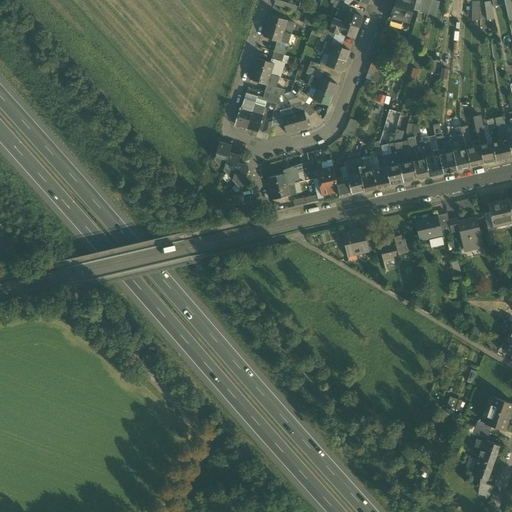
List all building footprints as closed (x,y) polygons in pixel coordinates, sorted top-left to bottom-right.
[(296,6),(278,0),(276,6),(295,11),(296,6)] [(346,4),(335,0),(333,7),(339,9),(344,10),(346,4)] [(395,0),(390,17),(409,23),(413,10),(416,0),(395,0)] [(422,0),(416,0),(413,10),(419,11),(422,0)] [(440,2),(432,0),(431,0),(427,14),(436,16),(440,2)] [(479,1),(472,1),(472,19),(480,19),(479,1)] [(487,20),(495,19),(490,2),(484,3),(487,20)] [(344,10),(339,9),(335,19),(359,28),(363,18),(344,10)] [(287,21),(270,16),(267,26),(284,32),(287,21)] [(335,19),(334,19),(330,30),(330,31),(336,33),(339,34),(339,32),(355,38),(359,28),(335,19)] [(287,21),(284,32),(291,34),(295,23),(287,21)] [(284,32),(267,26),(264,37),(281,42),(284,32)] [(330,30),(325,28),(322,34),(334,38),(336,33),(330,31),(330,30)] [(291,34),(284,32),(281,42),(288,44),(291,34)] [(334,38),(322,34),(320,41),(326,43),(327,43),(331,44),(334,38)] [(331,44),(327,43),(326,43),(323,53),(329,55),(333,45),(331,44)] [(286,48),(276,45),(273,52),(284,55),(286,48)] [(350,51),(333,45),(329,55),(346,62),(350,51)] [(346,62),(329,55),(325,66),(342,72),(346,62)] [(274,64),(257,59),(254,69),(270,74),(274,64)] [(384,64),(373,60),(369,69),(381,73),(384,64)] [(321,65),(311,61),(309,67),(319,71),(321,65)] [(319,71),(309,67),(306,74),(313,76),(318,78),(320,71),(319,71)] [(270,74),(254,69),(250,80),(267,85),(270,74)] [(382,74),(369,69),(366,78),(378,83),(382,74)] [(318,78),(313,76),(309,86),(317,89),(333,95),(337,85),(318,78)] [(333,95),(317,89),(313,99),(329,106),(333,95)] [(309,97),(299,90),(295,96),(305,103),(309,97)] [(279,96),(265,92),(263,99),(277,103),(279,96)] [(252,112),(247,129),(257,132),(265,109),(263,108),(265,101),(256,98),(255,102),(254,105),(252,112)] [(255,102),(244,99),(241,108),(252,112),(254,105),(255,102)] [(305,103),(302,105),(303,111),(304,111),(304,113),(306,112),(310,117),(314,112),(308,105),(305,103)] [(272,121),(282,119),(282,117),(280,111),(281,111),(279,104),(276,105),(274,113),(272,121)] [(302,105),(291,107),(291,108),(293,114),(298,131),(309,128),(307,123),(306,120),(304,113),(304,111),(303,111),(302,105)] [(252,112),(241,108),(236,125),(247,129),(252,112)] [(293,114),(291,108),(281,111),(280,111),(282,117),(293,114)] [(389,110),(386,121),(394,123),(397,113),(389,110)] [(293,114),(282,117),(282,119),(287,134),(298,131),(293,114)] [(473,118),(479,146),(486,144),(480,116),(473,118)] [(496,118),(487,121),(489,130),(498,127),(498,124),(496,118)] [(359,122),(350,119),(346,128),(356,131),(359,122)] [(505,123),(498,124),(498,127),(500,132),(499,132),(501,141),(508,139),(505,123)] [(467,126),(461,127),(462,134),(463,137),(469,136),(467,126)] [(356,131),(346,128),(342,134),(353,137),(356,131)] [(462,134),(457,135),(461,150),(466,149),(465,145),(463,137),(462,134)] [(442,135),(435,137),(439,155),(444,154),(443,151),(445,151),(442,135)] [(424,137),(420,137),(424,152),(424,151),(426,158),(430,157),(430,154),(431,152),(428,136),(424,137)] [(415,137),(407,138),(407,141),(412,161),(418,160),(417,156),(419,156),(418,153),(415,137)] [(501,141),(492,143),(496,161),(511,157),(511,155),(508,139),(501,141)] [(232,146),(214,140),(210,154),(223,169),(229,152),(230,152),(232,146)] [(401,160),(401,164),(412,161),(407,141),(400,142),(403,153),(404,159),(401,160)] [(400,142),(394,143),(396,150),(397,155),(403,153),(400,142)] [(486,144),(480,145),(484,164),(496,161),(492,143),(486,144)] [(466,149),(470,167),(484,164),(480,145),(479,146),(466,149)] [(461,150),(452,152),(457,170),(470,167),(466,149),(461,150)] [(383,156),(386,167),(399,164),(397,155),(396,150),(391,151),(391,153),(383,156)] [(424,152),(418,153),(419,156),(417,156),(418,160),(426,158),(424,151),(424,152)] [(230,152),(229,152),(223,169),(232,179),(238,163),(241,156),(230,152)] [(444,154),(439,155),(443,173),(457,170),(452,152),(444,154)] [(430,157),(426,158),(430,176),(443,173),(439,155),(430,157)] [(383,156),(377,157),(380,169),(386,167),(383,156)] [(369,157),(357,160),(360,173),(373,170),(369,157)] [(377,157),(370,159),(373,170),(380,169),(377,157)] [(418,160),(412,161),(417,179),(430,176),(426,158),(418,160)] [(357,160),(349,160),(349,161),(345,162),(348,176),(360,173),(357,160)] [(323,170),(317,171),(323,195),(339,191),(336,179),(334,170),(332,161),(321,164),(323,170)] [(401,164),(399,164),(403,182),(417,179),(412,161),(401,164)] [(309,162),(300,164),(305,181),(313,179),(309,162)] [(238,163),(232,179),(242,190),(248,170),(247,166),(238,163)] [(399,164),(386,167),(390,186),(403,182),(399,164)] [(295,167),(283,172),(284,174),(291,173),(293,179),(300,178),(295,167)] [(380,169),(373,170),(377,189),(390,186),(386,167),(380,169)] [(340,168),(334,170),(336,179),(343,177),(340,168)] [(373,170),(360,173),(364,192),(377,189),(373,170)] [(291,173),(284,174),(287,185),(294,183),(293,179),(291,173)] [(360,173),(348,176),(352,194),(364,192),(360,173)] [(284,174),(267,178),(270,189),(287,185),(284,174)] [(343,177),(336,179),(339,191),(340,197),(352,194),(348,176),(343,177)] [(287,185),(270,189),(273,200),(296,194),(296,193),(294,183),(287,185)] [(317,195),(293,201),(294,206),(318,201),(317,195)] [(511,210),(509,199),(488,204),(494,228),(511,223),(511,210)] [(447,213),(437,215),(442,236),(452,234),(451,232),(449,221),(447,213)] [(437,215),(415,221),(419,241),(442,236),(437,215)] [(457,219),(449,221),(451,232),(459,231),(457,222),(458,222),(457,219)] [(458,222),(457,222),(459,231),(463,248),(472,246),(472,249),(483,247),(477,219),(469,221),(469,219),(458,222)] [(364,229),(354,231),(355,232),(342,235),(347,257),(369,251),(368,246),(365,233),(364,229)] [(377,230),(371,231),(374,245),(374,249),(380,247),(379,241),(377,230)] [(371,231),(365,233),(368,246),(374,245),(371,231)] [(379,241),(380,247),(383,260),(393,258),(393,256),(408,252),(405,239),(402,240),(401,236),(379,241)] [(511,409),(511,403),(494,397),(491,406),(493,406),(490,417),(488,416),(485,423),(485,424),(492,426),(505,431),(511,409)] [(492,426),(485,424),(485,423),(478,420),(475,426),(490,432),(492,426)] [(488,439),(490,432),(475,426),(473,433),(488,439)] [(499,446),(483,440),(477,459),(492,464),(499,446)] [(492,464),(477,459),(471,474),(487,480),(492,464)] [(493,486),(482,482),(478,493),(489,497),(493,486)]
